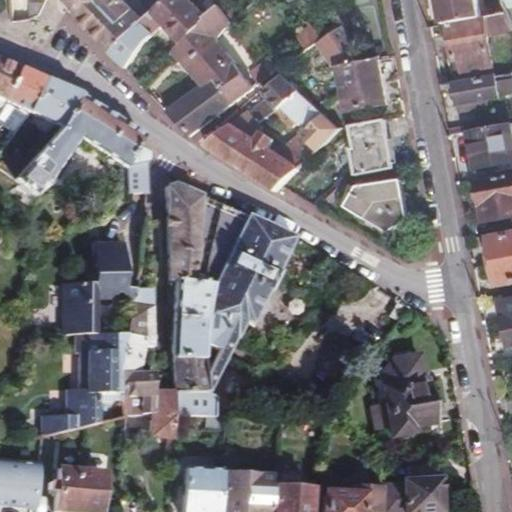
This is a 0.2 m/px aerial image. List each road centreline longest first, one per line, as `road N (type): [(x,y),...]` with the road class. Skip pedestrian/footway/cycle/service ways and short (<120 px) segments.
road 1 (tertiary): [(168,145),(370,259),(435,283),(457,281)]
road 2 (residential): [(457,281),(412,0)]
road 3 (residential): [(168,145),(153,188),(164,384)]
road 4 (tertiary): [(457,281),(494,511)]
road 5 (tertiary): [(0,45),(91,90),(168,145)]
road 6 (unknown): [(168,145),(193,139),(282,72)]
